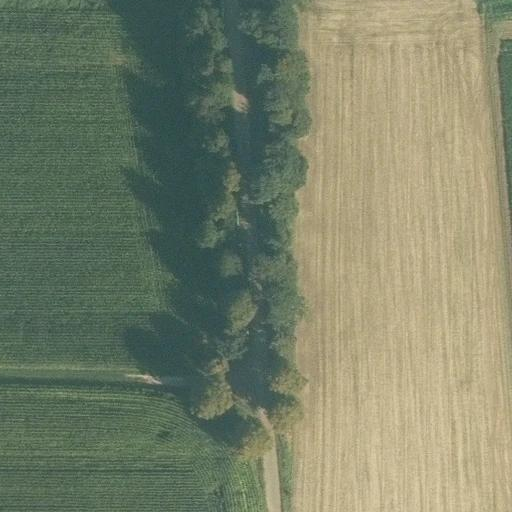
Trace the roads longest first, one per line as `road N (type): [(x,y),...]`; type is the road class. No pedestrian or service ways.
road 1 (track): [(269,511),(231,0)]
road 2 (track): [(256,380),(0,377)]
